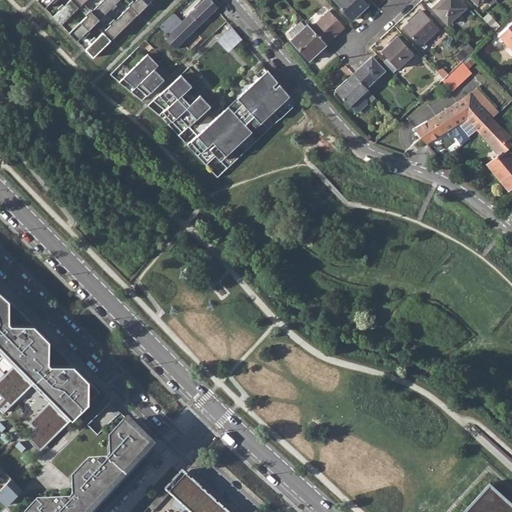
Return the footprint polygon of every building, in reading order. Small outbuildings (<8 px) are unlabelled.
[(36,0),(45,8),(51,2),(53,4),(56,0),(36,0)] [(53,15),(61,23),(79,6),(72,0),(68,0),(64,4),(63,2),(58,7),(60,9),(53,15)] [(87,14),(69,32),(77,40),(84,34),(86,35),(90,31),(88,29),(95,23),(97,20),(118,0),(101,0),(89,12),(87,14)] [(72,0),(79,6),(87,14),(89,12),(81,4),(77,0),(72,0)] [(134,0),(105,29),(113,37),(138,13),(151,0),(134,0)] [(219,6),(213,0),(202,0),(169,33),(167,32),(165,32),(164,34),(166,36),(165,36),(176,47),(219,6)] [(367,3),(364,0),(333,0),(352,20),(368,4),(367,3)] [(466,6),(460,0),(440,0),(433,7),(447,23),(466,6)] [(268,7),(264,3),(256,10),(260,15),(268,7)] [(344,26),(329,10),(311,27),(326,43),(344,26)] [(439,28),(421,10),(403,27),(420,46),(421,44),(424,42),(439,28)] [(500,25),(489,13),(484,18),(495,30),(500,25)] [(103,31),(111,39),(113,37),(105,29),(97,20),(95,23),(103,31)] [(311,27),(308,23),(306,25),(300,20),(288,31),(293,37),(291,39),(309,59),(326,43),(311,27)] [(511,20),(498,34),(511,48),(511,20)] [(233,26),(218,39),(229,51),(243,39),(233,26)] [(92,42),(85,48),(93,56),(111,39),(103,31),(97,37),(95,35),(90,40),(92,42)] [(414,53),(397,35),(381,51),(387,57),(383,61),(393,71),(414,53)] [(462,46),(469,54),(471,52),(464,44),(462,46)] [(148,54),(119,81),(141,100),(164,79),(155,69),(159,65),(148,54)] [(384,69),(371,55),(353,72),(366,86),(384,69)] [(448,73),(441,66),(437,70),(438,71),(443,78),(448,73)] [(234,111),(229,105),(187,144),(206,164),(215,156),(227,168),(293,107),(286,99),(275,87),(273,85),(277,81),(267,70),(238,97),(243,103),(234,111)] [(366,86),(353,72),(347,78),(348,79),(336,91),(354,109),(358,109),(366,101),(366,97),(362,92),(361,91),(366,86)] [(181,74),(154,99),(165,110),(159,115),(178,135),(211,105),(200,94),(196,98),(190,103),(188,101),(184,97),(182,94),(188,89),(192,85),(181,74)] [(279,84),(275,87),(286,99),(290,96),(279,84)] [(485,110),(492,117),(498,112),(476,87),(470,92),(479,105),(485,110)] [(196,98),(188,89),(182,94),(184,97),(187,95),(190,99),(188,101),(190,103),(196,98)] [(479,105),(470,92),(457,101),(414,128),(426,142),(458,122),(469,135),(477,128),(472,123),(485,110),(479,105)] [(492,117),(485,110),(472,123),(477,128),(482,134),(495,120),(492,117)] [(386,122),(390,127),(397,120),(393,115),(386,122)] [(511,144),(511,137),(495,120),(482,134),(500,153),(487,163),(508,188),(511,184),(511,153),(507,148),(511,144)] [(0,359),(4,356),(14,366),(0,379),(0,382),(10,392),(3,399),(0,402),(0,410),(4,414),(32,385),(36,382),(53,399),(49,402),(29,423),(36,430),(39,432),(34,437),(44,446),(100,392),(9,300),(0,291),(0,359)] [(10,392),(0,382),(0,395),(3,399),(10,392)] [(49,402),(53,399),(36,382),(32,385),(49,402)] [(30,495),(13,511),(95,511),(155,448),(124,416),(104,436),(104,455),(102,457),(83,457),(65,475),(65,493),(63,496),(30,495)] [(34,437),(39,432),(36,430),(28,438),(40,450),(44,446),(34,437)] [(226,511),(193,481),(192,482),(180,472),(143,511),(226,511)] [(0,495),(14,481),(7,474),(0,481),(0,495)] [(511,511),(511,502),(489,482),(461,511),(511,511)]
